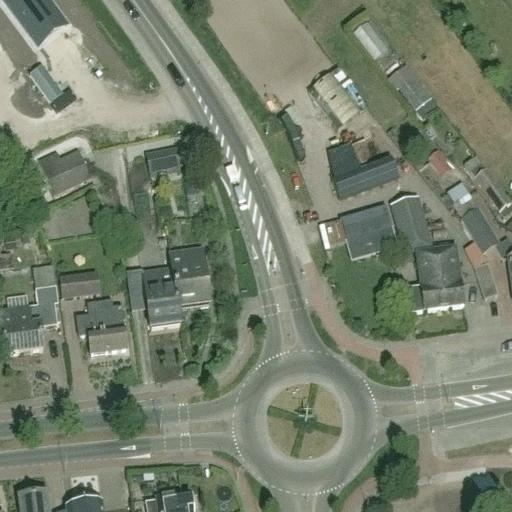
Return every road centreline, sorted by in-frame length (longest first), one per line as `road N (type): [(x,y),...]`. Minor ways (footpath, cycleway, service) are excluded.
road 1 (tertiary): [(293,364),(273,264),(220,134),(131,0)]
road 2 (tertiary): [(0,463),(245,445)]
road 3 (tertiary): [(243,409),(0,431)]
road 4 (tertiary): [(511,384),(358,397)]
road 5 (tertiary): [(362,441),(511,407)]
